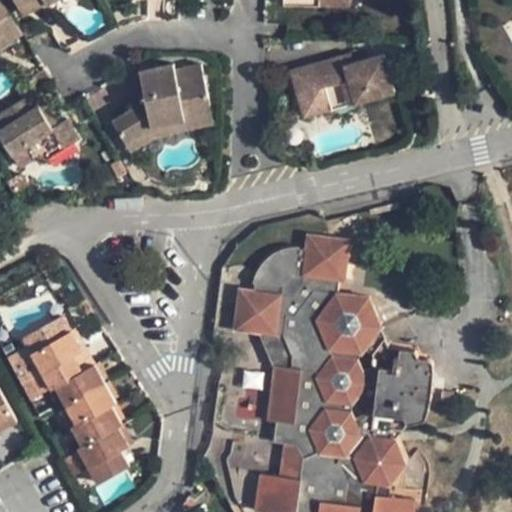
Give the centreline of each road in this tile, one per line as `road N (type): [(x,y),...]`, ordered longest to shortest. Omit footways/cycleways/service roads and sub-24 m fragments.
road 1 (residential): [(204,215),(511,143)]
road 2 (residential): [(63,237),(179,411)]
road 3 (residential): [(179,411),(204,215)]
road 4 (residential): [(63,237),(204,215)]
